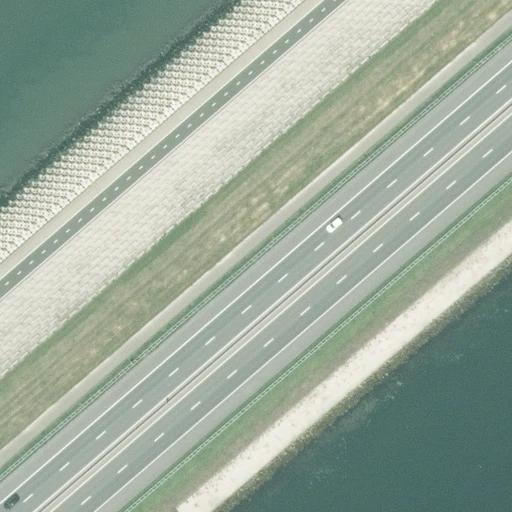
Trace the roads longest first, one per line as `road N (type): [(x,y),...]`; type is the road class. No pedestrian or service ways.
road 1 (motorway): [(511,80),(13,511)]
road 2 (motorway): [(75,511),(511,135)]
